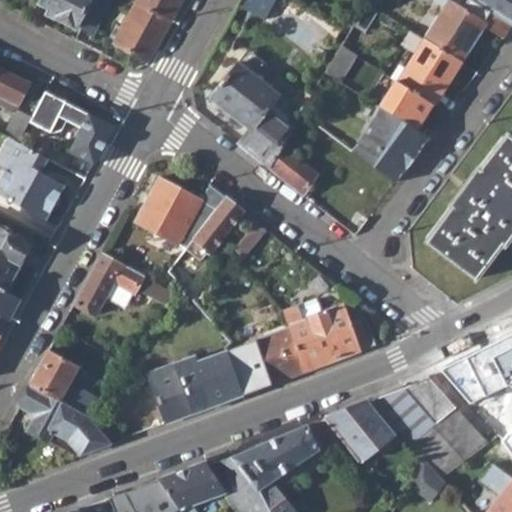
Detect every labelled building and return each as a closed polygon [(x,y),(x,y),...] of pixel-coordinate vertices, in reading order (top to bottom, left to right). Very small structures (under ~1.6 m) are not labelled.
[(89,0),(40,0),(39,2),(58,12),(56,17),(76,28),(89,0)] [(95,0),(80,29),(93,35),(111,0),(126,8),(130,0),(95,0)] [(113,41),(149,60),(171,19),(136,0),(113,41)] [(135,0),(136,0),(171,19),(181,0),(135,0)] [(238,0),(231,14),(255,27),(269,0),(238,0)] [(461,62),(462,63),(484,26),(503,36),(510,22),(474,0),(464,0),(461,6),(450,0),(448,0),(424,39),(461,62)] [(511,0),(474,0),(510,22),(511,23),(511,0)] [(325,73),(346,85),(361,61),(350,53),(376,10),(367,5),(352,25),(325,73)] [(382,108),(418,132),(462,63),(461,62),(424,39),(405,28),(397,42),(408,50),(375,103),(382,108)] [(238,61),(211,97),(250,127),(268,107),(279,92),(262,79),(264,77),(258,72),(256,75),(238,61)] [(0,92),(19,102),(30,82),(0,67),(0,92)] [(295,101),(303,108),(312,95),(302,89),(295,101)] [(108,125),(44,90),(31,115),(30,117),(50,128),(62,128),(67,118),(82,126),(68,151),(93,164),(111,132),(108,125)] [(16,107),(19,102),(0,92),(0,113),(11,119),(16,107)] [(31,115),(16,107),(11,119),(3,131),(19,139),(23,131),(30,117),(31,115)] [(239,142),(270,167),(290,133),(295,123),(290,118),(286,121),(268,107),(250,127),(239,142)] [(418,132),(382,108),(351,150),(394,181),(427,137),(418,132)] [(295,123),(290,133),(299,140),(308,125),(300,118),(295,123)] [(0,165),(1,166),(0,168),(0,193),(42,216),(60,180),(37,167),(44,154),(19,139),(3,131),(0,137),(0,165)] [(301,142),(299,140),(290,133),(270,167),(304,194),(316,173),(293,154),(301,142)] [(424,243),(472,279),(499,245),(502,246),(511,234),(511,233),(511,134),(511,136),(508,133),(477,174),(474,171),(464,184),(460,190),(448,207),(449,208),(424,243)] [(135,221),(184,249),(186,247),(216,207),(226,196),(210,184),(197,198),(159,178),(135,221)] [(212,251),(244,211),(226,196),(216,207),(186,247),(202,258),(209,249),(212,251)] [(344,225),(355,234),(366,219),(355,210),(344,225)] [(257,220),(237,247),(247,255),(267,227),(257,220)] [(0,280),(7,284),(30,242),(0,224),(0,280)] [(74,303),(97,314),(114,282),(134,293),(143,275),(102,252),(74,303)] [(175,280),(193,299),(201,290),(174,263),(168,270),(175,280)] [(158,283),(168,288),(175,280),(168,270),(158,283)] [(168,301),(179,316),(193,299),(175,280),(168,288),(172,292),(168,301)] [(0,314),(9,320),(10,318),(20,299),(0,288),(0,314)] [(179,316),(211,356),(225,351),(225,348),(230,340),(193,299),(179,316)] [(317,300),(298,307),(301,317),(321,311),(317,300)] [(344,304),(321,311),(301,317),(298,307),(284,310),(289,326),(305,371),(377,344),(366,317),(359,313),(350,317),(344,304)] [(225,351),(242,394),(305,371),(289,326),(225,351)] [(511,333),(439,370),(470,404),(498,439),(511,460),(511,333)] [(30,384),(60,400),(78,365),(49,348),(30,384)] [(166,422),(242,394),(225,351),(211,356),(196,361),(194,356),(147,372),(166,422)] [(372,400),(412,446),(436,425),(456,406),(428,374),(372,400)] [(76,455),(91,450),(111,443),(84,412),(70,404),(60,400),(30,384),(18,404),(31,411),(33,418),(27,429),(48,441),(51,435),(65,443),(76,455)] [(78,393),(70,404),(84,412),(87,412),(93,402),(78,393)] [(326,419),(360,460),(392,434),(365,402),(326,419)] [(487,444),(456,406),(436,425),(412,446),(424,458),(439,476),(487,444)] [(293,511),(296,511),(268,477),(310,451),(333,443),(320,420),(232,456),(247,476),(254,485),(260,494),(266,504),(269,511),(293,511)] [(223,493),(234,511),(269,511),(266,504),(260,494),(254,485),(247,476),(232,456),(206,464),(205,461),(158,479),(175,501),(183,511),(198,511),(192,503),(223,493)] [(406,482),(430,501),(444,481),(439,476),(424,458),(406,482)] [(486,511),(511,511),(511,478),(486,511)] [(145,511),(183,511),(175,501),(145,511)]
